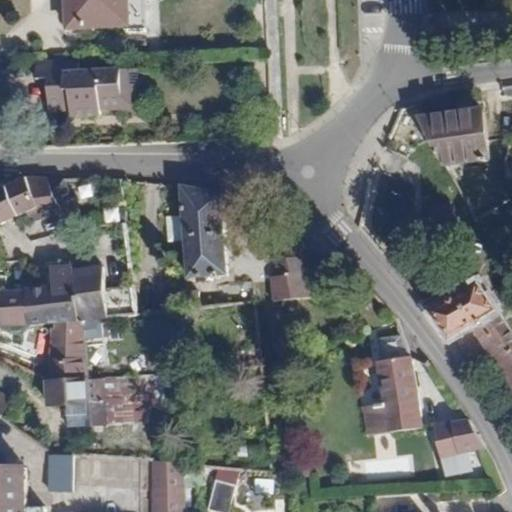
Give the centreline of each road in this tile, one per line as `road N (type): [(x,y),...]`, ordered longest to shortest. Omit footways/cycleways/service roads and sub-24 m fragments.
road 1 (residential): [(309,169),(345,229),(467,376),(511,451)]
road 2 (residential): [(0,167),(309,169)]
road 3 (residential): [(309,169),(397,83)]
